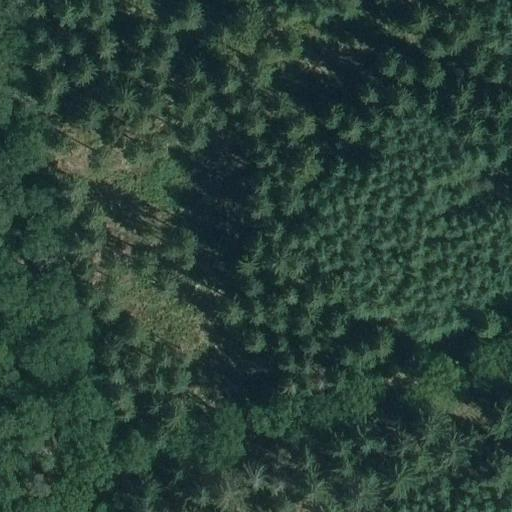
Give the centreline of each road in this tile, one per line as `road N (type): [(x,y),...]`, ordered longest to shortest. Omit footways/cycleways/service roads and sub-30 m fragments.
road 1 (track): [(511,352),(67,474)]
road 2 (track): [(0,151),(67,474),(0,491)]
